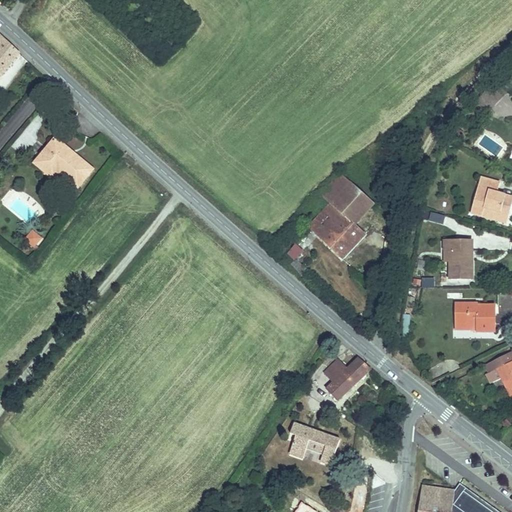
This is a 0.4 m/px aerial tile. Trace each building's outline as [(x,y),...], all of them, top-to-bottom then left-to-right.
[(162,7),(153,0),(140,0),(155,14),(162,7)] [(0,70),(2,72),(3,73),(19,53),(0,35),(0,70)] [(495,105),(507,93),(495,82),(483,94),(495,105)] [(488,112),(495,105),(483,94),(477,101),(488,112)] [(93,170),(56,139),(35,164),(45,172),(51,165),(58,172),(78,188),(93,170)] [(51,165),(45,172),(53,179),(58,172),(51,165)] [(321,195),(332,206),(352,184),(341,174),(321,195)] [(508,218),(511,205),(511,197),(497,194),(500,183),(481,178),(471,213),(483,216),(485,208),(492,210),(491,214),(508,218)] [(352,184),(332,206),(355,226),(375,205),(352,184)] [(365,235),(355,226),(332,206),(311,230),(342,259),(365,235)] [(507,223),(508,218),(491,214),(492,210),(485,208),(483,216),(507,223)] [(34,247),(35,246),(41,238),(33,231),(26,240),(34,247)] [(472,241),(444,241),(444,250),(446,250),(446,261),(450,261),(450,279),(472,279),(472,241)] [(294,242),(284,251),(293,260),(303,251),(294,242)] [(495,332),(495,306),(477,306),(477,304),(455,304),(455,324),(476,324),(476,330),(476,332),(495,332)] [(511,352),(485,366),(488,374),(498,369),(511,362),(511,352)] [(337,401),(371,369),(359,358),(327,390),(337,401)] [(333,383),(348,369),(338,359),(324,373),(333,383)] [(511,362),(498,369),(502,378),(511,399),(511,362)] [(502,378),(498,369),(488,374),(486,375),(489,380),(491,379),(492,382),(502,378)] [(331,465),(340,440),(315,431),(315,432),(294,425),(290,434),(296,436),(290,453),(303,458),(307,448),(323,454),(321,461),(331,465)] [(499,511),(460,484),(455,491),(422,487),(418,511),(499,511)]
